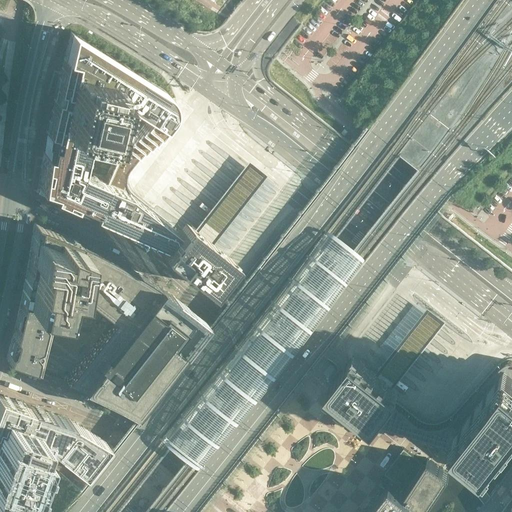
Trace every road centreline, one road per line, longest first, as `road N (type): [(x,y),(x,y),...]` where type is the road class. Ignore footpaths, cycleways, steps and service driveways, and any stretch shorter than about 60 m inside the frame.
road 1 (primary): [(485,0),(87,511)]
road 2 (primary): [(177,511),(511,99)]
road 3 (residential): [(194,486),(285,372),(144,260),(22,206)]
road 4 (secondary): [(229,105),(511,323)]
road 5 (secondary): [(511,293),(239,78)]
road 6 (residential): [(0,378),(100,415),(194,486)]
road 7 (tertiary): [(22,206),(40,81),(62,0)]
road 8 (tertiary): [(46,0),(6,202)]
road 9 (secondary): [(64,0),(202,85)]
